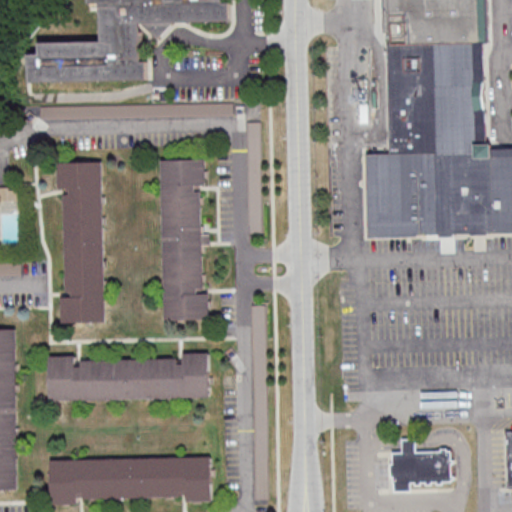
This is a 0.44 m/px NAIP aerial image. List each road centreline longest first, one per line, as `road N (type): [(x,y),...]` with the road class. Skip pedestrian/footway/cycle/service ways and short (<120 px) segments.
road 1 (residential): [(246,511),(239,132),(219,123),(52,128),(0,144)]
road 2 (residential): [(308,511),(298,0)]
